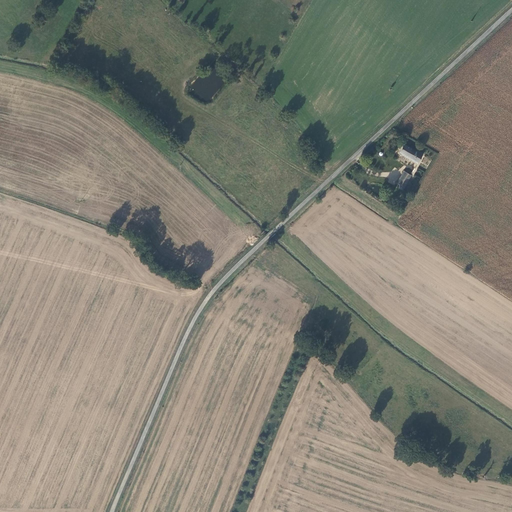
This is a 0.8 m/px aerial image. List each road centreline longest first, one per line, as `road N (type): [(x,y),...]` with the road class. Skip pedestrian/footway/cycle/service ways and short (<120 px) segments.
road 1 (unclassified): [(511,10),(210,293),(111,511)]
road 2 (track): [(264,239),(90,96),(0,66)]
